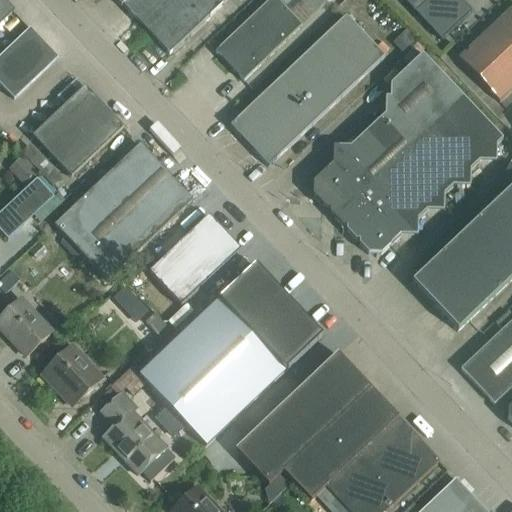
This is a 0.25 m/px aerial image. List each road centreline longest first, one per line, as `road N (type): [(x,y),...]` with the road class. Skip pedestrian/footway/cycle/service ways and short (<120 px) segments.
road 1 (unclassified): [(511,481),(63,0)]
road 2 (unclassified): [(89,511),(0,416)]
